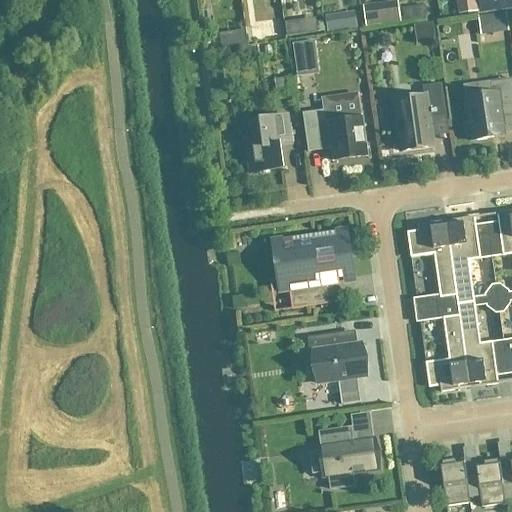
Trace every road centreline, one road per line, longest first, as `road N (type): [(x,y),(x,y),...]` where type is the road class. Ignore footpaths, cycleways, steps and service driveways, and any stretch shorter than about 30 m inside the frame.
road 1 (residential): [(375,200),(408,429)]
road 2 (residential): [(511,182),(375,200)]
